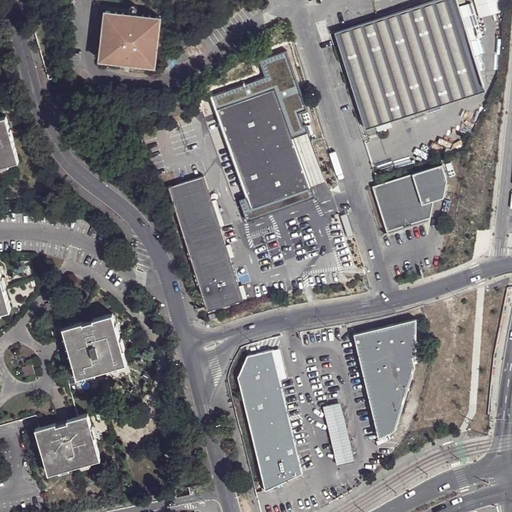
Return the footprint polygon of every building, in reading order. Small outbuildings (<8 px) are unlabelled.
[(431,0),(366,22),(334,33),(366,128),(480,91),(484,87),(462,22),(456,3),(454,0),(431,0)] [(466,0),(456,3),(462,22),(505,8),(501,0),(466,0)] [(161,16),(105,10),(100,58),(156,64),(161,16)] [(189,34),(181,40),(186,47),(194,40),(189,34)] [(271,88),(212,108),(242,191),(243,194),(248,207),(261,203),(272,199),(306,187),(275,99),(288,94),(284,84),(271,89),(271,88)] [(0,165),(7,163),(8,166),(18,163),(12,141),(8,142),(6,132),(10,131),(6,117),(0,118),(0,165)] [(11,130),(10,131),(6,132),(8,142),(12,141),(14,141),(11,130)] [(329,154),(321,156),(326,172),(334,169),(329,154)] [(439,166),(370,188),(384,232),(427,218),(430,202),(432,194),(441,196),(444,182),(439,166)] [(202,173),(166,184),(178,223),(214,211),(202,173)] [(248,207),(243,194),(236,197),(243,217),(263,210),(274,207),(272,199),(261,203),(248,207)] [(214,211),(178,223),(183,237),(219,225),(214,211)] [(219,225),(183,237),(193,269),(229,258),(219,225)] [(229,258),(193,269),(206,308),(242,297),(238,285),(235,277),(233,270),(229,258)] [(0,313),(1,315),(10,313),(4,291),(1,292),(0,289),(0,281),(1,281),(0,276),(0,313)] [(129,367),(125,353),(123,354),(120,344),(122,343),(120,336),(118,337),(115,327),(117,327),(115,317),(94,322),(94,324),(84,327),(84,325),(64,331),(66,342),(68,341),(71,351),(69,351),(71,358),(73,357),(76,367),(74,368),(78,381),(87,379),(86,376),(96,374),(97,376),(111,372),(110,370),(120,367),(120,369),(129,367)] [(412,323),(349,334),(350,341),(373,426),(378,425),(381,435),(389,431),(391,430),(392,428),(411,369),(408,359),(411,359),(412,323)] [(265,351),(270,368),(276,366),(279,379),(286,377),(279,348),(272,350),(272,349),(265,351)] [(265,351),(246,356),(237,376),(265,490),(276,485),(302,472),(279,379),(276,366),(270,368),(265,351)] [(26,383),(36,380),(32,370),(22,373),(26,383)] [(340,407),(325,411),(338,462),(352,458),(340,407)] [(87,433),(91,432),(87,418),(67,424),(68,426),(55,429),(55,427),(35,432),(39,446),(41,446),(43,455),(41,455),(47,477),(58,474),(57,472),(66,470),(67,472),(79,468),(78,466),(89,464),(89,465),(99,462),(93,441),(89,442),(87,433)] [(376,438),(381,435),(378,425),(373,426),(376,438)] [(331,497),(350,486),(345,477),(325,488),(331,497)]
